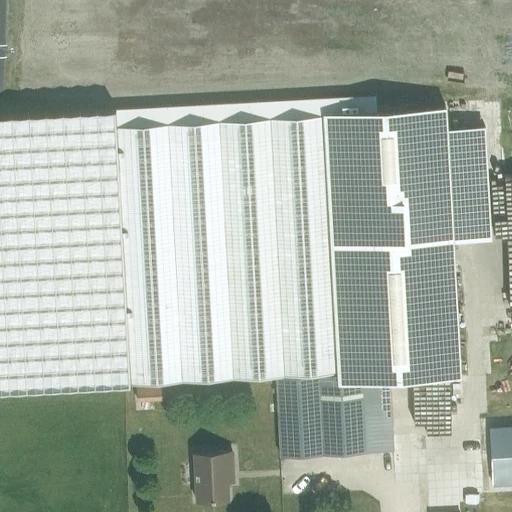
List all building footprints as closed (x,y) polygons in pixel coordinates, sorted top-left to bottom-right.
[(337,371),(276,374),(280,456),(323,454),(351,452),(365,452),(393,450),(390,403),(389,379),(460,376),(447,105),(324,111),(324,114),(337,371)] [(324,114),(118,124),(130,381),(276,374),(337,371),(324,114)] [(160,381),(136,382),(137,401),(161,400),(160,381)] [(511,427),(489,429),(492,486),(511,484),(511,427)] [(228,499),(227,472),(233,471),(232,450),(194,452),(196,500),(228,499)]
